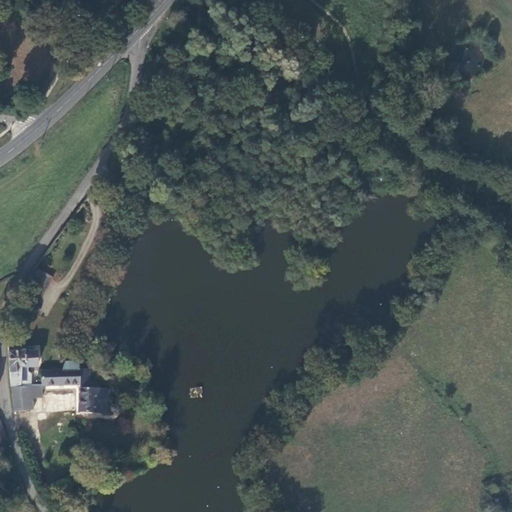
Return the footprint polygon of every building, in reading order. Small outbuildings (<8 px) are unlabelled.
[(52,277),(35,268),(27,282),(44,291),(52,277)] [(23,350),(8,351),(11,386),(21,385),(21,384),(20,370),(30,369),(30,366),(35,366),(35,351),(23,352),(23,350)] [(79,369),(42,371),(42,383),(42,384),(79,383),(79,369)] [(89,369),(79,369),(79,383),(79,387),(99,389),(99,385),(96,385),(96,382),(89,383),(89,369)] [(33,398),(42,398),(42,384),(42,383),(21,384),(21,385),(11,386),(13,410),(33,408),(33,398)] [(80,411),(106,412),(106,389),(99,389),(79,387),(80,411)] [(113,411),(114,411),(116,410),(117,409),(118,408),(118,406),(118,404),(116,403),(115,402),(113,402),(112,403),(110,404),(109,405),(109,407),(110,409),(111,410),(113,411)]
